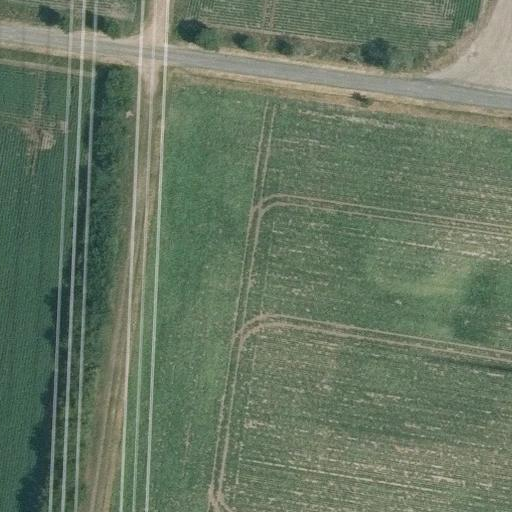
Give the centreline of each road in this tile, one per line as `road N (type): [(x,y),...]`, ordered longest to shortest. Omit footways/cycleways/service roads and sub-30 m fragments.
road 1 (unclassified): [(511,96),(0,27)]
road 2 (track): [(162,0),(96,511)]
